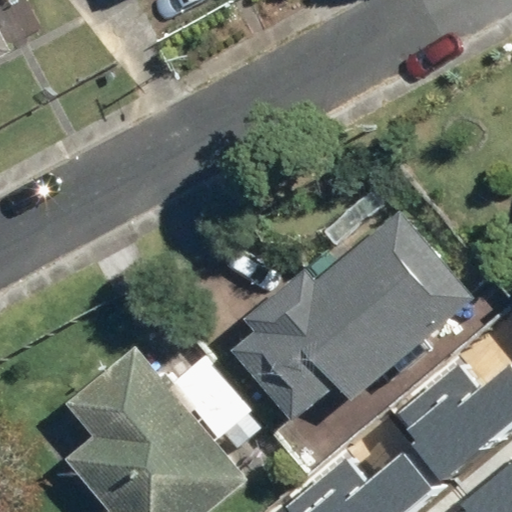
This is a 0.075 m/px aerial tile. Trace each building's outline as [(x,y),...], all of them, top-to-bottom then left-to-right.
[(0,68),(17,60),(0,25),(0,68)] [(344,388),(355,402),(486,300),(413,208),(321,280),(313,270),(250,319),(260,332),(241,347),(300,423),(344,388)] [(107,511),(217,511),(254,482),(234,458),(268,430),(208,357),(172,386),(138,345),(67,403),(96,438),(70,460),(111,509),(107,511)] [(433,482),(463,400),(428,387),(398,469),(433,482)] [(423,511),(431,490),(371,471),(359,509),(308,493),(301,511),(423,511)]
